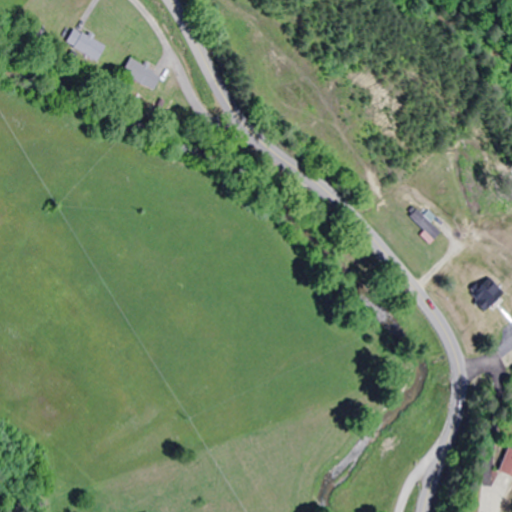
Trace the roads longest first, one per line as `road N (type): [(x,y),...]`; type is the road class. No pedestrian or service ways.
road 1 (tertiary): [(425,511),(458,417),(460,386),(441,326),(356,221),(243,121),(169,0)]
road 2 (residential): [(271,149),(161,198),(45,303)]
road 3 (residential): [(325,193),(511,119)]
